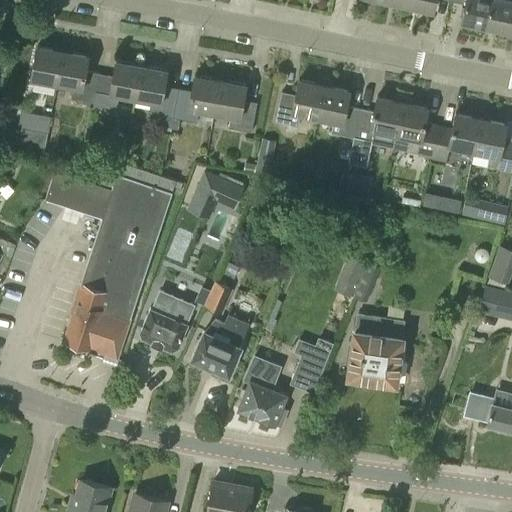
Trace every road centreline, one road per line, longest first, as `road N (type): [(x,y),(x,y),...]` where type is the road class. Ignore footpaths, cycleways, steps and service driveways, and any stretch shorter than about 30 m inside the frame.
road 1 (tertiary): [(482,490),(220,450),(52,410)]
road 2 (residential): [(511,80),(109,0)]
